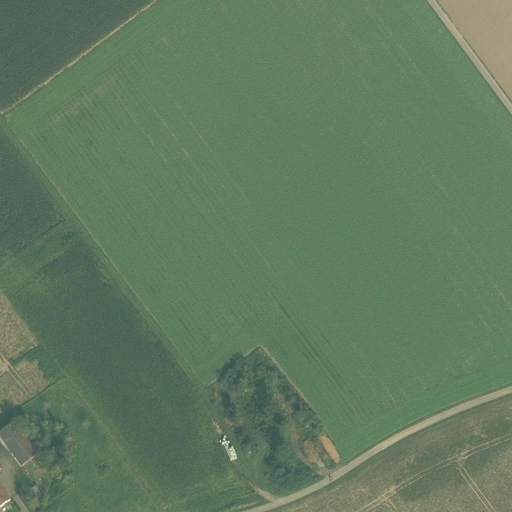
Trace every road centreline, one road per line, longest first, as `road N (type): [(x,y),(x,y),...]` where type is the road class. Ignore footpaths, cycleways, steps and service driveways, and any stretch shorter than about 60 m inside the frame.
road 1 (unclassified): [(253,511),(511,394)]
road 2 (unclassified): [(511,108),(431,0)]
